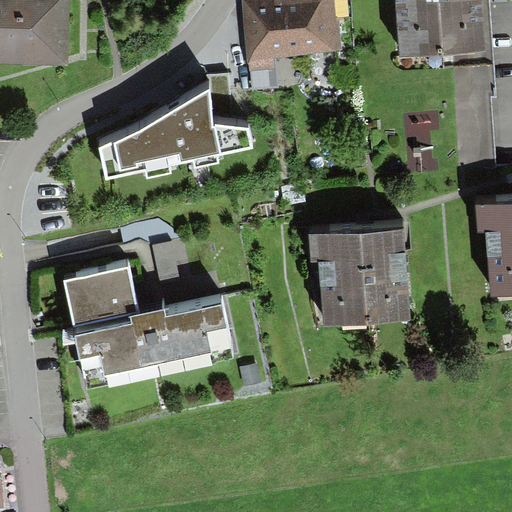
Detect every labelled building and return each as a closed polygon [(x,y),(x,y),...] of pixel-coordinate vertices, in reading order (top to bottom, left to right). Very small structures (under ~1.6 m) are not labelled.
[(0,0),(0,49),(63,51),(64,0),(0,0)] [(294,56),(290,0),(253,0),(244,1),(247,58),(294,56)] [(290,0),(294,56),(335,53),(331,0),(290,0)] [(483,0),(393,0),(396,56),(485,53),(483,0)] [(79,149),(63,166),(76,215),(261,174),(255,151),(272,148),(267,124),(235,118),(212,120),(206,79),(142,120),(79,149)] [(477,221),(489,221),(493,286),(511,284),(511,194),(476,197),(477,221)] [(399,230),(308,238),(316,329),(407,321),(399,230)] [(145,287),(186,276),(175,235),(134,246),(145,287)] [(126,270),(61,284),(85,391),(230,359),(219,306),(163,318),(161,310),(136,315),(126,270)]
